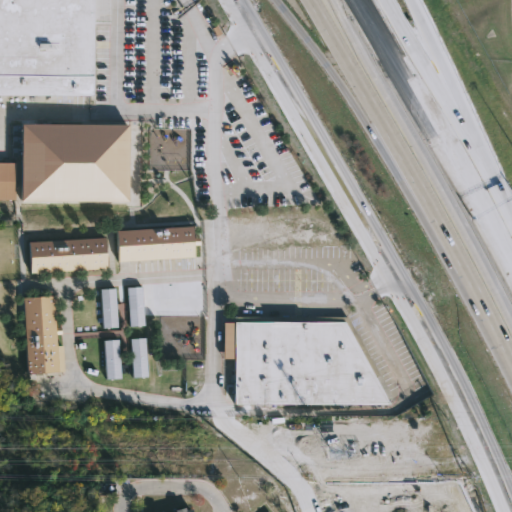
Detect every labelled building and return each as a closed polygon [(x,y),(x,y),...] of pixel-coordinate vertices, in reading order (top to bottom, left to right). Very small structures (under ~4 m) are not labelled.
[(108,0),(108,23),(91,23),(91,95),(0,94),(0,0),(108,0)] [(18,201),(18,123),(125,123),(126,201),(18,201)] [(12,200),(0,200),(0,162),(12,162),(12,200)] [(193,261),(192,229),(116,232),(117,264),(193,261)] [(388,405),(232,406),(232,316),(346,316),(378,375),(373,377),(388,405)]
